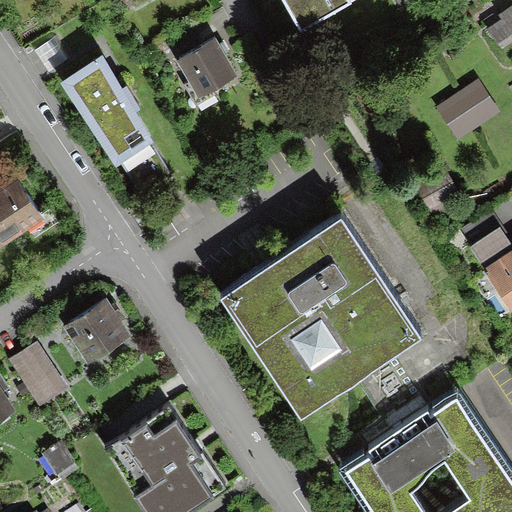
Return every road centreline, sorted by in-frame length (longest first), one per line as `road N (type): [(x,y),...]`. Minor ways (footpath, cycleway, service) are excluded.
road 1 (residential): [(296,511),(111,239)]
road 2 (residential): [(111,239),(0,67)]
road 3 (residential): [(0,316),(111,239)]
